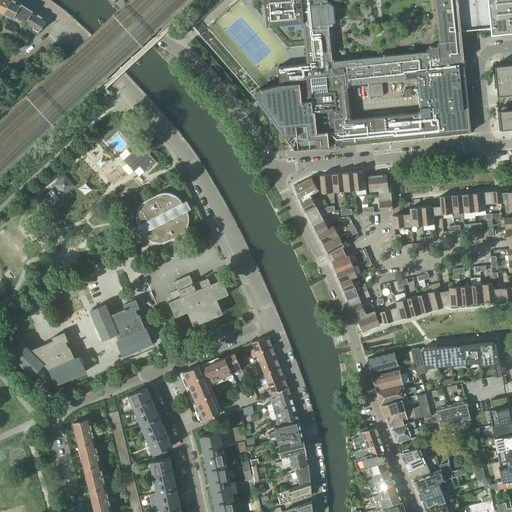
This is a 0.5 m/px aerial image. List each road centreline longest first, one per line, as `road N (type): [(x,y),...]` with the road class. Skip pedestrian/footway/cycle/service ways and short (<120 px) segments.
road 1 (residential): [(272,319),(194,165),(68,26)]
road 2 (residential): [(415,511),(321,261)]
road 3 (residential): [(270,170),(217,87),(122,0)]
road 4 (residential): [(270,170),(470,149),(486,140)]
road 5 (residential): [(511,243),(379,264),(369,240),(321,261)]
road 6 (residential): [(154,371),(52,421),(69,511)]
road 7 (residential): [(320,511),(313,442),(272,319)]
road 8 (residential): [(199,511),(182,432),(154,371)]
road 9 (residential): [(272,319),(154,371)]
